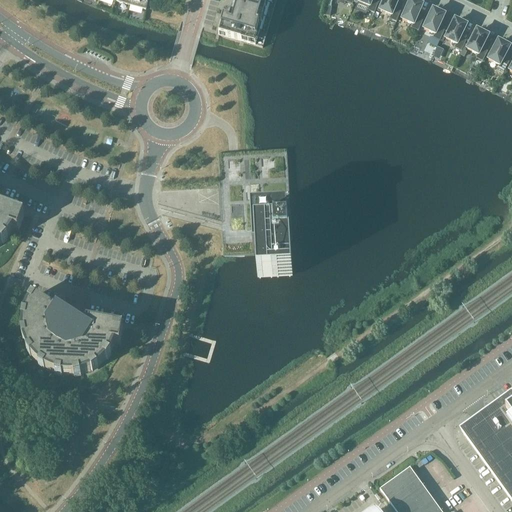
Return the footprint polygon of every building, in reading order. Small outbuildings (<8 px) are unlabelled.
[(131,0),(130,7),(146,11),(148,0),(131,0)] [(224,19),(219,37),(263,49),(276,0),(235,0),(229,21),(224,19)] [(379,0),(359,0),(358,4),(369,8),(367,11),(374,14),(379,0)] [(389,20),(396,23),(404,4),(398,2),(398,0),(385,0),(381,12),(391,16),(389,20)] [(403,21),(413,26),(411,29),(418,32),(426,14),(420,11),(422,7),(411,2),(403,21)] [(448,23),(442,21),(444,17),(433,12),(424,31),(434,35),(433,39),(440,42),(448,23)] [(454,49),(461,52),(470,34),(464,31),(466,27),(455,22),(446,40),(456,45),(454,49)] [(476,59),(483,63),(492,44),(486,41),(488,38),(477,32),(468,51),(477,56),(476,59)] [(489,62),(499,67),(497,70),(504,74),(511,57),(511,54),(507,52),(509,49),(499,43),(489,62)] [(0,245),(2,244),(7,240),(13,231),(18,233),(25,216),(0,207),(0,245)] [(256,256),(258,281),(292,279),(290,241),(289,241),(287,214),(254,216),(256,256)] [(86,331),(35,298),(30,305),(25,315),(23,322),(23,334),(24,341),(27,348),(29,353),(32,357),(39,366),(45,370),(56,375),(62,377),(74,377),(81,376),(92,372),(98,368),(106,361),(110,355),(115,345),(120,346),(123,329),(87,322),(86,331)] [(511,395),(461,432),(511,502),(511,395)] [(440,511),(410,469),(380,491),(394,511),(440,511)]
